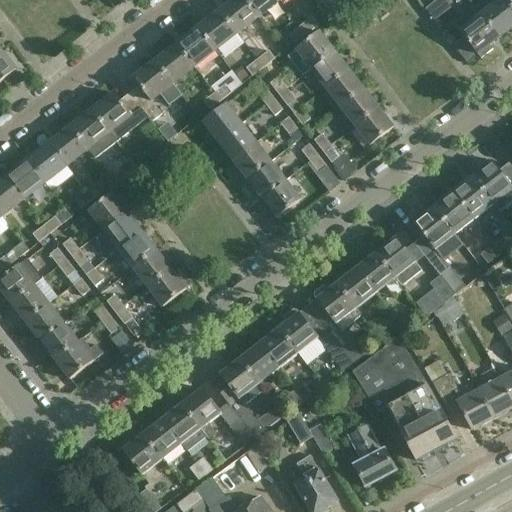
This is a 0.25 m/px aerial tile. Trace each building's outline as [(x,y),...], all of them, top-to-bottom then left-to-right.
[(240,36),(262,19),(246,0),(237,0),(222,12),(240,36)] [(246,0),(262,19),(283,2),(281,0),(246,0)] [(352,3),(349,0),(338,0),(333,4),(340,12),(352,3)] [(502,41),(511,32),(511,8),(505,0),(487,0),(477,8),(502,41)] [(493,51),(491,49),(502,41),(477,8),(455,26),(471,46),(461,54),(469,63),(479,56),(482,60),(493,51)] [(200,29),(219,52),(240,36),(222,12),(200,29)] [(303,28),(309,36),(320,28),(313,19),(303,28)] [(309,36),(303,28),(291,37),(297,45),(309,36)] [(197,69),(219,52),(200,29),(179,45),(179,46),(197,69)] [(336,54),(321,34),(297,52),(313,72),(336,54)] [(157,62),(175,86),(176,86),(197,69),(179,46),(157,62)] [(259,62),(265,70),(276,61),(270,53),(264,58),(259,51),(253,55),(259,62)] [(0,85),(18,72),(2,52),(0,53),(0,85)] [(351,73),(336,54),(313,72),(328,91),(351,73)] [(132,95),(154,123),(164,116),(154,103),(175,86),(157,62),(135,79),(141,87),(132,94),(132,95)] [(256,77),(265,70),(259,62),(247,70),(254,79),(256,77)] [(235,74),(242,83),(249,78),(242,69),(235,74)] [(365,92),(351,73),(328,91),(342,110),(365,92)] [(279,79),(271,86),(280,97),(288,91),(279,79)] [(243,85),(239,81),(233,86),(237,90),(243,85)] [(267,107),(275,100),(261,81),(253,88),(259,96),(267,107)] [(216,95),(222,104),(234,94),(227,86),(216,95)] [(288,91),(280,97),(289,108),(297,102),(288,91)] [(342,110),(357,129),(380,111),(380,110),(365,92),(342,110)] [(144,131),(154,123),(132,95),(122,102),(116,94),(94,111),(113,135),(134,118),(144,131)] [(222,104),(216,95),(205,104),(211,112),(222,104)] [(276,118),(284,112),(275,100),(267,107),(276,118)] [(204,125),(219,144),(243,126),(243,125),(228,106),(204,125)] [(303,110),(295,116),(304,128),(312,121),(303,110)] [(380,111),(357,129),(372,148),(395,130),(380,110),(380,111)] [(113,135),(94,111),(72,128),(91,152),(96,160),(118,143),(113,135)] [(299,131),(290,120),(282,126),(291,138),(299,131)] [(234,163),(258,145),(243,125),(243,126),(219,144),(234,163)] [(69,169),(91,152),(72,128),(51,145),(69,169)] [(324,154),(332,147),(324,136),(315,143),(324,154)] [(48,185),(69,169),(51,145),(30,161),(48,185)] [(272,164),(258,145),(234,163),(249,182),(272,164)] [(303,153),(311,164),(320,157),(311,146),(303,153)] [(324,154),(333,165),(341,159),(332,147),(324,154)] [(26,157),(14,165),(18,170),(8,178),(26,202),(48,185),(30,161),(26,157)] [(320,175),(328,169),(320,157),(311,164),(320,175)] [(120,170),(126,178),(137,169),(131,161),(120,170)] [(511,204),(511,172),(508,167),(500,174),(492,164),(490,166),(487,163),(477,171),(480,174),(473,180),(493,207),(500,215),(511,204)] [(249,182),(263,201),(287,182),(272,164),(249,182)] [(0,184),(0,212),(5,219),(26,202),(8,178),(0,184)] [(474,222),(493,207),(473,180),(453,195),(474,222)] [(302,203),(287,182),(263,201),(279,221),(283,218),(286,222),(293,217),(290,212),(302,203)] [(89,193),(95,202),(106,193),(99,185),(89,193)] [(76,203),(83,211),(95,202),(89,193),(76,203)] [(113,195),(90,213),(105,232),(106,232),(128,215),(113,195)] [(474,222),(453,195),(434,210),(454,237),(474,222)] [(414,225),(423,238),(414,245),(440,278),(450,270),(451,269),(445,262),(463,248),(454,237),(434,210),(414,225)] [(143,234),(128,215),(106,232),(105,232),(120,251),(121,251),(143,234)] [(52,235),(63,227),(56,219),(46,227),(52,235)] [(52,235),(46,227),(33,236),(40,245),(52,235)] [(121,251),(120,251),(135,270),(158,253),(143,234),(121,251)] [(493,246),(501,256),(511,247),(511,243),(507,236),(493,246)] [(396,239),(375,255),(396,282),(401,289),(422,273),(396,239)] [(72,240),(64,246),(64,247),(72,258),(80,251),(72,240)] [(487,266),(501,256),(493,246),(480,257),(487,266)] [(51,257),(59,268),(68,261),(59,250),(51,257)] [(80,251),(72,258),(81,269),(82,269),(89,263),(80,251)] [(3,260),(9,268),(19,260),(13,252),(3,260)] [(172,272),(158,253),(135,270),(150,289),(172,272)] [(387,289),(396,282),(375,255),(356,270),(370,289),(376,297),(387,289)] [(0,275),(9,268),(3,260),(0,261),(0,275)] [(44,281),(28,261),(0,283),(0,290),(12,305),(36,287),(44,281)] [(68,279),(77,273),(68,261),(59,268),(68,279)] [(336,286),(357,312),(376,297),(370,289),(356,270),(336,286)] [(96,271),(87,277),(96,289),(97,288),(104,282),(96,271)] [(150,289),(165,309),(187,292),(172,272),(150,289)] [(455,297),(440,278),(430,286),(445,305),(455,297)] [(83,298),(92,292),(92,291),(83,281),(75,287),(83,298)] [(324,330),(354,368),(363,360),(349,341),(342,333),(361,318),(357,312),(336,286),(330,291),(328,288),(324,287),(315,295),(315,299),(317,301),(316,302),(333,323),(325,329),(324,330)] [(51,306),(36,287),(12,305),(27,325),(27,324),(51,306)] [(109,304),(117,315),(125,309),(117,298),(109,304)] [(444,306),(454,323),(465,317),(455,300),(444,306)] [(27,324),(27,325),(42,344),(66,325),(51,306),(27,324)] [(96,314),(105,325),(113,319),(104,307),(96,314)] [(125,309),(117,315),(126,326),(134,320),(125,309)] [(325,329),(315,337),(296,313),(293,312),(284,319),(284,323),(286,325),(278,331),(299,358),(319,342),(344,375),(345,375),(354,368),(324,330),(325,329)] [(400,314),(393,320),(403,332),(410,327),(400,314)] [(511,327),(504,315),(493,323),(502,338),(511,331),(511,327)] [(113,336),(121,330),(113,319),(105,325),(113,336)] [(387,325),(397,337),(403,332),(393,320),(387,325)] [(81,344),(66,325),(42,344),(57,363),(81,344)] [(280,373),(299,358),(278,331),(259,346),(280,373)] [(415,462),(456,441),(424,378),(400,340),(355,374),(379,414),(388,410),(415,462)] [(84,341),(81,344),(57,363),(71,381),(104,355),(97,347),(91,351),(84,341)] [(259,388),(280,373),(259,346),(239,362),(259,388)] [(263,393),(259,388),(239,362),(219,377),(234,396),(227,402),(242,421),(252,414),(246,406),(263,393)] [(434,382),(445,375),(437,362),(426,369),(434,382)] [(455,373),(446,379),(434,385),(443,400),(455,395),(452,389),(461,385),(455,373)] [(511,376),(502,382),(511,400),(511,376)] [(496,420),(511,411),(511,400),(502,382),(501,382),(499,379),(479,390),(480,392),(496,420)] [(302,389),(296,393),(304,405),(311,400),(302,389)] [(203,390),(183,406),(208,438),(210,441),(217,436),(210,427),(224,416),(203,390)] [(477,430),(496,420),(480,392),(457,404),(472,433),(477,430)] [(304,405),(296,393),(289,399),(297,410),(304,405)] [(183,406),(164,420),(184,447),(189,453),(208,438),(183,406)] [(252,414),(242,421),(257,440),(266,433),(252,414)] [(309,432),(299,416),(290,423),(302,442),(312,437),(309,432)] [(144,436),(165,462),(184,447),(164,420),(144,436)] [(242,421),(242,422),(232,429),(246,448),(257,440),(242,421)] [(320,425),(309,432),(312,437),(322,453),(334,446),(320,425)] [(368,427),(350,437),(363,463),(357,467),(366,487),(396,473),(386,451),(382,453),(368,427)] [(144,478),(165,462),(144,436),(124,451),(144,478)] [(261,445),(261,444),(250,453),(261,470),(272,463),(261,445)] [(307,481),(296,488),(310,511),(324,511),(338,504),(310,458),(298,466),(307,481)] [(206,460),(199,466),(208,477),(215,472),(206,460)] [(191,471),(200,483),(208,477),(199,466),(191,471)] [(239,511),(232,501),(227,500),(213,479),(197,491),(204,501),(211,511),(209,511),(239,511)] [(147,511),(160,511),(162,510),(148,491),(137,499),(147,511)] [(190,511),(204,501),(197,491),(178,506),(182,511),(190,511)] [(268,511),(260,499),(242,511),(268,511)]
